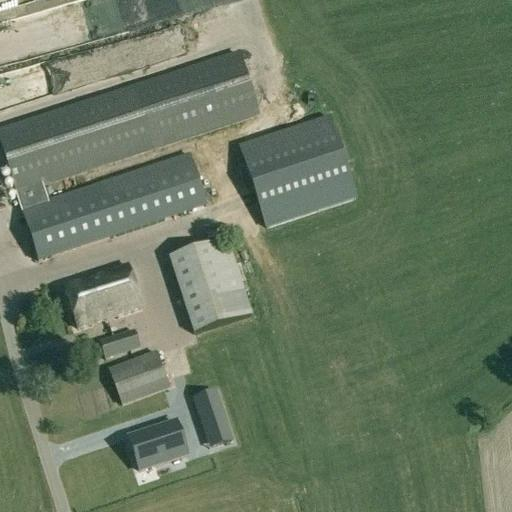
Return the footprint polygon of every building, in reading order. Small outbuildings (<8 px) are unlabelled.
[(0,151),(37,265),(163,222),(208,207),(191,156),(146,170),(107,183),(110,193),(56,211),(50,213),(42,187),(48,185),(162,148),(183,141),(259,117),(239,55),(153,82),(142,86),(0,132),(0,151)] [(328,120),(240,149),(266,229),(354,200),(328,120)] [(168,261),(193,337),(250,318),(225,242),(168,261)] [(141,309),(127,267),(62,288),(76,331),(141,309)] [(139,351),(134,334),(99,345),(105,362),(139,351)] [(156,354),(107,372),(121,409),(169,391),(156,354)] [(203,439),(228,431),(219,405),(195,413),(203,439)] [(186,458),(175,424),(127,440),(139,474),(186,458)]
